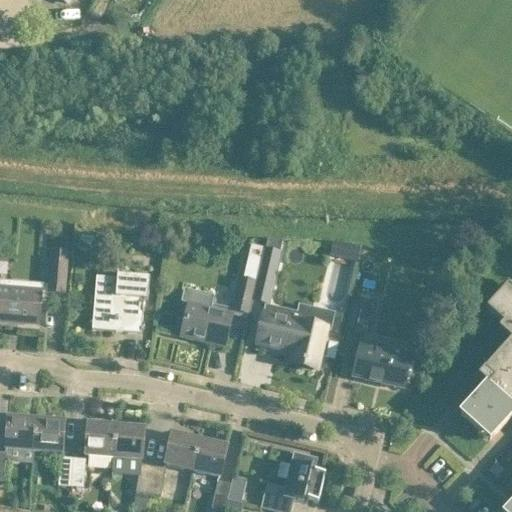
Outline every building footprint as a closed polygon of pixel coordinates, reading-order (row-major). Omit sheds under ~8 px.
[(267,242),(254,302),(269,305),(282,242),(267,242)] [(63,295),(66,263),(67,253),(50,252),(47,293),(63,295)] [(141,336),(142,316),(143,304),(147,304),(149,280),(115,277),(115,281),(96,279),(92,331),(141,336)] [(40,324),(41,304),(42,292),(43,285),(0,281),(0,324),(9,325),(10,322),(40,324)] [(254,285),(239,282),(232,311),(248,314),(254,285)] [(486,389),(460,418),(489,444),(511,419),(511,293),(507,289),(486,313),(503,327),(498,333),(510,344),(477,381),(486,389)] [(233,316),(210,311),(213,298),(184,291),(181,304),(188,306),(180,339),(205,345),(206,341),(226,346),(233,316)] [(363,336),(370,304),(372,295),(361,293),(359,302),(352,300),(345,332),(363,336)] [(316,371),(321,351),(326,330),(310,326),(305,318),(303,316),(266,307),(256,346),(294,354),(291,365),(316,371)] [(161,318),(158,328),(172,331),(174,321),(161,318)] [(403,391),(408,372),(412,356),(361,344),(353,379),(403,391)] [(5,452),(33,454),(36,422),(8,420),(5,452)] [(62,456),(63,444),(64,424),(36,422),(33,454),(62,456)] [(85,458),(113,460),(116,428),(87,426),(85,458)] [(141,462),(142,451),(144,431),(116,428),(113,460),(141,462)] [(192,473),(199,442),(172,436),(164,467),(192,473)] [(220,480),(223,468),(227,449),(199,442),(192,473),(220,480)] [(318,505),(325,477),(314,474),(317,461),(293,455),(285,490),(267,485),(260,511),(266,511),(291,511),(294,502),(303,505),(304,501),(318,505)] [(71,489),(73,461),(61,460),(58,488),(71,489)] [(83,490),(85,462),(73,461),(71,489),(83,490)] [(152,469),(140,467),(132,511),(144,511),(147,496),(148,497),(152,469)] [(165,471),(152,469),(148,497),(161,499),(165,471)] [(224,511),(226,503),(229,491),(230,486),(218,483),(211,511),(213,511),(224,511)] [(229,491),(226,503),(242,507),(245,494),(229,491)] [(240,511),(242,507),(226,503),(224,511),(240,511)]
